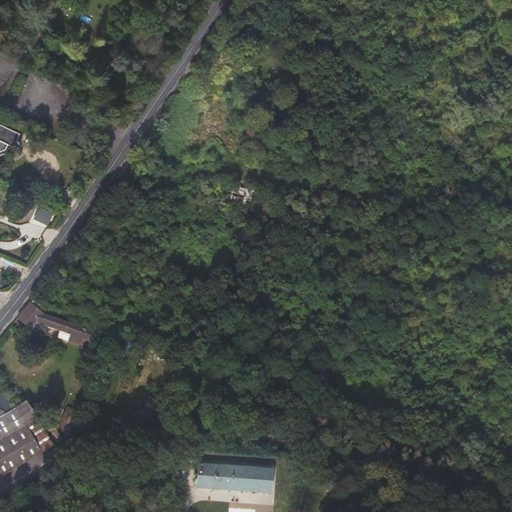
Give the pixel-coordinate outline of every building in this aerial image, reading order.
[(8,145),(14,132),(0,125),(0,153),(4,152),(8,145)] [(14,146),(19,134),(14,132),(8,145),(13,148),(14,146)] [(253,220),(257,189),(231,186),(227,217),(253,220)] [(42,303),(34,297),(29,303),(37,309),(42,303)] [(93,331),(42,314),(37,309),(29,303),(16,319),(29,329),(30,329),(31,330),(36,323),(59,331),(57,337),(79,345),(81,338),(89,341),(88,347),(105,353),(107,353),(108,351),(112,339),(93,332),(93,331)] [(138,351),(141,345),(131,342),(130,348),(138,351)] [(176,357),(169,354),(169,355),(168,354),(164,353),(160,352),(159,356),(166,359),(166,360),(168,360),(174,362),(176,357)] [(54,445),(36,419),(26,400),(14,408),(4,399),(1,396),(0,394),(0,475),(41,451),(54,445)] [(151,417),(155,402),(147,400),(142,415),(143,415),(151,417)] [(265,494),(267,472),(195,467),(193,489),(265,494)]
